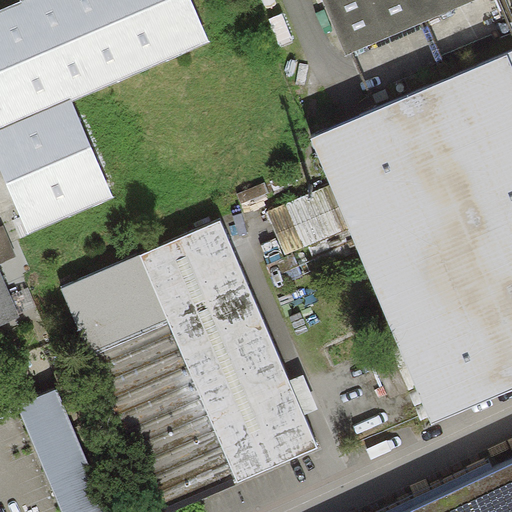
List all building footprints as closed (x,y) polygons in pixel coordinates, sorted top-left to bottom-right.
[(208,43),(189,0),(22,0),(23,1),(0,11),(0,171),(21,220),(29,237),(114,200),(71,102),(208,43)] [(376,117),(312,144),(430,429),(511,394),(511,28),(500,0),(320,0),(344,59),(352,55),(376,117)] [(21,220),(0,171),(0,330),(22,321),(0,271),(0,264),(16,257),(3,228),(21,220)] [(218,225),(63,292),(158,511),(177,511),(317,451),(218,225)] [(107,511),(57,393),(18,410),(61,511),(107,511)] [(511,511),(511,441),(361,511),(511,511)]
